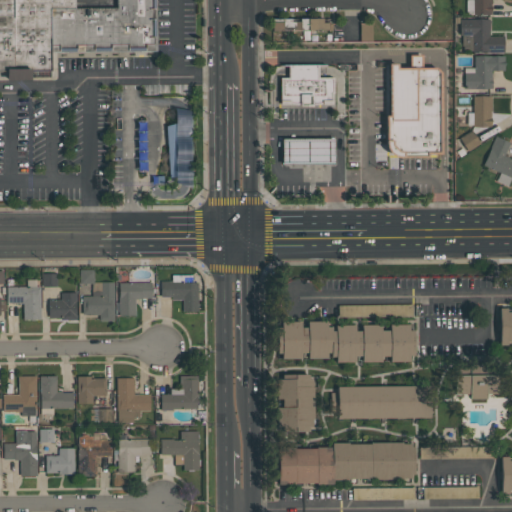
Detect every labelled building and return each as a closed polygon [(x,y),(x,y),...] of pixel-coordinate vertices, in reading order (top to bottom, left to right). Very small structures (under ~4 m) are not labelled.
[(155,0),(155,50),(50,51),(50,71),(30,71),(30,80),(5,80),(5,71),(0,71),(0,0),(74,0),(74,8),(116,7),(116,0),(155,0)] [(491,0),(491,4),(490,4),(490,5),(491,8),(490,11),(490,14),(472,14),(472,13),(465,13),(465,0),(491,0)] [(272,22),(282,22),(282,18),(290,18),(291,21),(299,21),(299,18),(323,18),(323,22),(329,22),(329,23),(332,23),(332,30),(284,31),(284,36),(272,37),(272,22)] [(503,52),(485,52),(485,51),(471,51),(463,51),(463,46),(461,46),(461,35),(459,35),(459,19),(489,18),(489,36),(503,35),(503,52)] [(372,41),(359,41),(359,23),(372,23),(372,41)] [(388,63),(397,63),(397,67),(409,67),(409,55),(421,55),(421,67),(435,67),(441,72),(441,154),(428,154),(428,158),(401,158),(394,157),(389,153),(386,148),(385,143),(385,115),(388,115),(388,63)] [(464,88),(463,68),(473,67),(473,56),(503,55),(503,61),(505,63),(504,65),(504,70),(491,71),(491,81),(492,82),(491,84),(491,88),(464,88)] [(332,104),(321,104),(321,103),(312,104),(312,106),(299,106),(299,105),(290,104),(279,104),(279,77),(287,77),(287,64),(318,64),(318,77),(333,77),(333,93),(331,93),(332,104)] [(490,96),(490,97),(491,97),(491,111),(490,111),(490,126),(472,126),(472,125),(466,125),(466,112),(472,112),(472,96),(490,96)] [(192,188),(184,186),(174,182),(174,176),(169,177),(165,125),(174,123),(174,108),(182,109),(191,111),(192,188)] [(468,151),(459,137),(471,129),(480,143),(468,151)] [(511,158),(511,176),(511,178),(507,186),(495,181),(499,172),(482,164),(491,146),(490,146),(495,136),(509,142),(503,155),(511,158)] [(281,138),(334,138),(334,164),(281,164),(281,138)] [(93,282),(93,283),(91,283),(79,283),(78,269),(92,269),(93,282)] [(56,273),(56,286),(42,286),(42,273),(56,273)] [(171,280),(171,274),(192,274),(192,282),(197,282),(197,311),(182,311),(182,299),(171,299),(171,297),(160,297),(160,280),(171,280)] [(6,286),(26,286),(26,279),(36,279),(36,286),(40,286),(40,319),(22,320),(22,303),(17,303),(6,303),(6,286)] [(114,321),(98,321),(98,315),(89,315),(89,314),(82,314),(82,296),(91,296),(91,283),(93,283),(93,282),(113,281),(114,321)] [(118,315),(118,312),(115,312),(114,302),(118,302),(118,282),(151,282),(151,298),(140,298),(140,299),(135,299),(135,314),(118,315)] [(76,292),(76,302),(75,302),(75,308),(76,308),(76,319),(60,319),(60,317),(48,317),(48,299),(60,299),(60,292),(76,292)] [(498,307),(506,307),(506,308),(511,308),(511,344),(507,344),(507,345),(498,345),(498,307)] [(410,361),(390,362),(390,357),(381,357),(381,362),(361,362),(361,358),(355,358),(355,362),(335,362),(335,357),(330,357),(330,354),(326,354),(327,358),(307,358),(307,355),(301,355),(301,358),(281,359),(281,353),(277,353),(277,327),(281,327),(281,321),(300,321),(300,325),(307,325),(307,321),(326,321),(326,326),(331,326),(331,330),(336,330),(336,325),(354,325),(354,328),(361,328),(361,324),(380,324),(380,327),(389,327),(389,324),(409,324),(409,329),(414,329),(414,356),(409,356),(410,361)] [(276,427),(276,407),(282,407),(282,399),(276,399),(276,379),(282,379),(282,374),(308,374),(308,377),(312,377),(312,386),(313,386),(313,419),(312,419),(312,427),(308,427),(309,431),(290,431),(290,427),(276,427)] [(469,398),(469,394),(455,394),(454,375),(497,374),(497,393),(487,393),(487,398),(469,398)] [(35,375),(36,412),(34,412),(34,422),(28,422),(28,416),(21,416),(21,411),(2,411),(2,395),(17,394),(17,376),(35,375)] [(72,408),(53,408),(53,414),(40,415),(39,387),(39,376),(56,375),(56,391),(61,391),(61,392),(72,392),(72,408)] [(105,378),(105,396),(92,396),(92,403),(76,403),(76,376),(90,376),(90,378),(105,378)] [(197,408),(171,409),(171,410),(160,410),(160,394),(169,394),(169,388),(179,388),(178,376),(197,376),(197,408)] [(117,422),(117,411),(116,411),(115,377),(133,377),(133,393),(138,393),(138,395),(149,395),(149,410),(138,410),(138,416),(132,416),(132,422),(117,422)] [(336,385),(429,385),(429,417),(337,418),(337,413),(330,413),(330,392),(336,392),(336,385)] [(111,409),(111,422),(89,422),(89,409),(111,409)] [(38,429),(53,429),(53,442),(39,442),(38,429)] [(20,475),(20,459),(13,459),(13,458),(3,459),(2,443),(15,443),(15,430),(27,430),(27,431),(35,431),(36,475),(20,475)] [(197,431),(197,470),(182,470),(182,464),(174,464),(174,454),(159,454),(159,439),(173,439),(173,440),(179,440),(179,431),(197,431)] [(78,436),(81,436),(82,434),(87,434),(88,435),(91,435),(91,432),(100,432),(100,434),(106,434),(106,440),(111,440),(111,457),(95,457),(95,475),(77,476),(77,450),(78,450),(78,436)] [(117,472),(117,460),(113,460),(113,450),(117,450),(117,434),(127,434),(127,439),(150,438),(150,455),(139,455),(139,456),(133,456),(133,471),(117,472)] [(413,474),(410,474),(410,478),(348,478),(348,480),(332,480),(332,484),(316,484),(316,483),(295,483),(295,484),(278,484),(278,447),(294,447),(294,448),(316,448),(316,446),(331,446),(331,442),(348,442),(348,444),(370,443),(370,442),(402,442),(402,443),(410,443),(410,447),(413,447),(413,453),(414,453),(414,464),(413,464),(413,474)] [(74,474),(58,474),(58,472),(45,472),(44,455),(58,455),(58,448),(73,447),(74,474)] [(511,492),(508,492),(508,494),(500,494),(500,456),(508,456),(508,457),(511,457),(511,492)] [(423,487),(423,499),(478,498),(478,486),(423,487)] [(351,488),(352,500),(414,499),(413,487),(351,488)]
